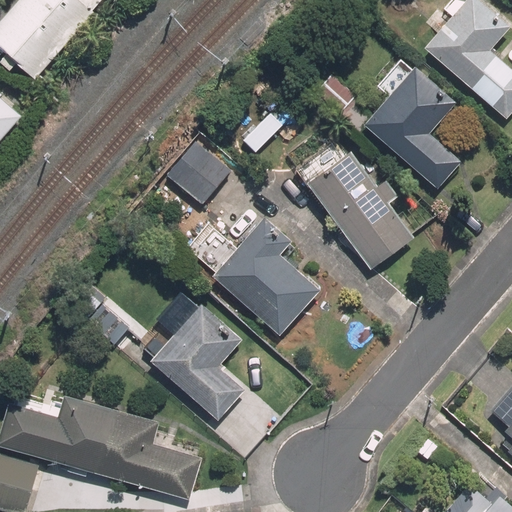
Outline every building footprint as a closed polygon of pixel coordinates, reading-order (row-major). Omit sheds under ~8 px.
[(18,0),(0,20),(0,48),(34,79),(104,0),(18,0)] [(443,0),(425,21),(441,35),(425,53),(506,123),(511,116),(511,73),(490,54),(511,29),(511,26),(481,0),(443,0)] [(376,88),(389,97),(362,131),(438,191),(463,160),(431,135),(457,102),(413,67),(400,57),(376,88)] [(0,138),(19,117),(0,100),(0,138)] [(200,207),(232,170),(196,138),(164,176),(200,207)] [(372,272),(414,238),(336,140),(294,174),(372,272)] [(274,252),(289,237),(269,218),(213,276),(275,335),(316,291),(274,252)] [(219,368),(242,341),(199,303),(147,363),(217,424),(246,391),(219,368)] [(511,391),(483,424),(511,449),(511,391)] [(0,402),(0,447),(190,502),(202,459),(150,444),(156,422),(65,395),(58,419),(0,402)] [(15,468),(0,464),(0,510),(6,511),(25,511),(38,465),(17,460),(15,468)] [(468,485),(444,511),(511,511),(511,508),(493,492),(485,501),(468,485)]
